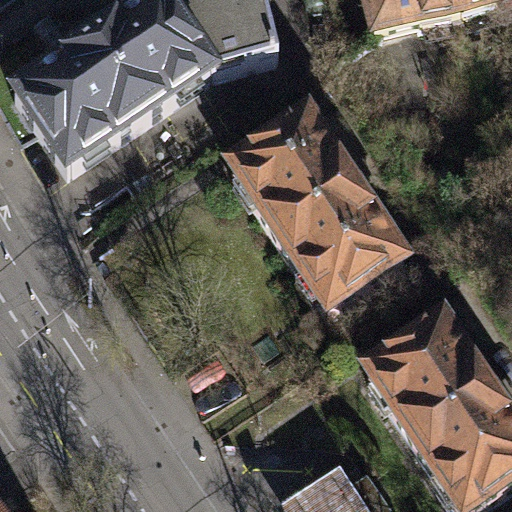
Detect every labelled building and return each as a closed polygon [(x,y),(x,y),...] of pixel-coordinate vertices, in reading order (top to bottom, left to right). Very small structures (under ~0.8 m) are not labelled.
[(260,0),(189,0),(165,6),(211,80),(276,68),(260,0)] [(360,0),(371,46),(461,25),(455,0),(360,0)] [(511,0),(455,0),(461,25),(511,13),(511,0)] [(165,6),(15,106),(68,181),(211,80),(165,6)] [(230,180),(329,327),(406,275),(307,128),(230,180)] [(511,437),(442,332),(367,382),(453,511),(491,511),(511,498),(511,437)] [(340,476),(284,511),(389,511),(367,478),(349,489),(340,476)]
